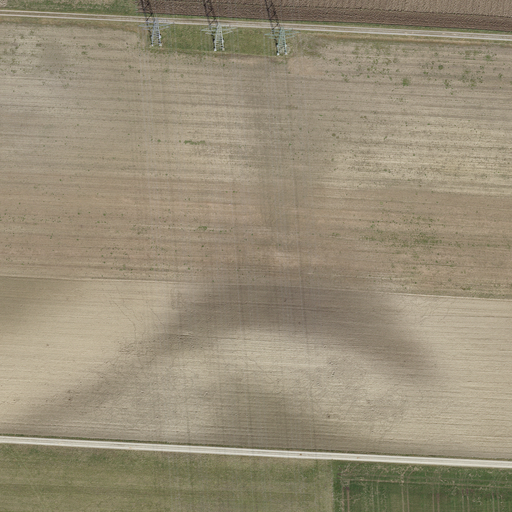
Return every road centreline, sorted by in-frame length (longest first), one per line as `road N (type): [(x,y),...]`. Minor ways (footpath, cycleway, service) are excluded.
road 1 (track): [(0,12),(511,38)]
road 2 (track): [(511,463),(0,438)]
